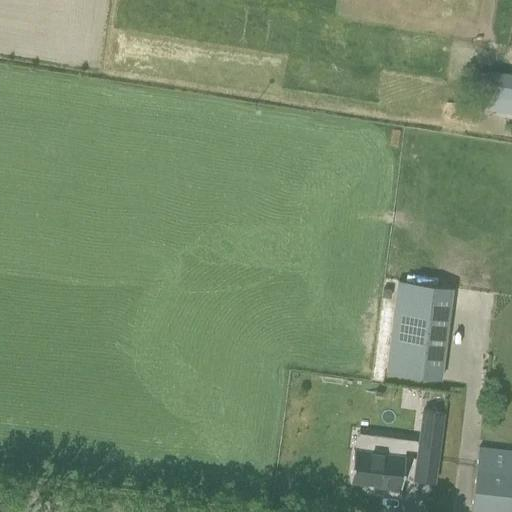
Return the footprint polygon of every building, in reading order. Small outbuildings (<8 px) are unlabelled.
[(485,107),(511,112),(511,71),(492,68),(485,107)] [(397,280),(385,372),(441,379),(453,288),(397,280)] [(417,450),(416,459),(436,462),(443,412),(423,409),(419,440),(417,450)] [(400,483),(401,483),(405,451),(403,451),(405,443),(393,441),(394,434),(373,431),(371,447),(354,445),(350,476),(378,480),(378,482),(400,485),(400,483)] [(511,452),(477,449),(471,508),(511,511),(511,452)]
